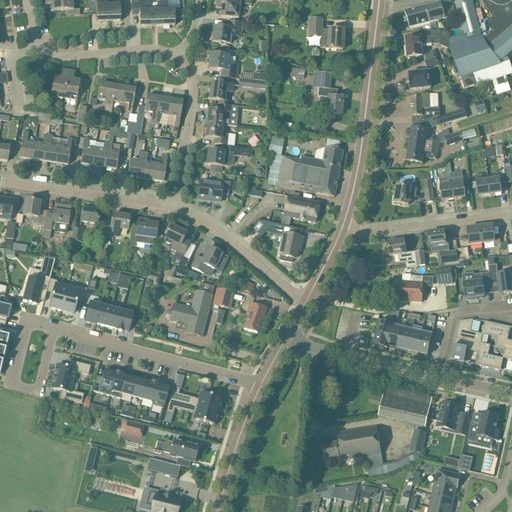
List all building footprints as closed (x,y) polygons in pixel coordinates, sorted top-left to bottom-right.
[(45,0),(45,6),(53,5),(54,11),(52,12),(66,12),(72,12),(72,11),(72,0),(45,0)] [(88,0),(89,13),(96,13),(97,23),(108,22),(108,6),(107,0),(88,0)] [(113,0),(114,5),(108,6),(108,22),(120,22),(120,12),(119,0),(113,0)] [(140,28),(151,27),(151,11),(151,3),(140,4),(139,0),(131,0),(132,14),(139,14),(140,28)] [(251,0),(215,0),(215,8),(221,9),(220,18),(238,20),(239,4),(251,6),(251,0)] [(434,15),(436,22),(455,17),(451,0),(415,9),(418,19),(434,15)] [(463,36),(449,40),(452,49),(450,50),(450,51),(460,80),(473,75),(509,63),(511,62),(507,58),(511,53),(511,24),(502,33),(497,35),(494,32),(490,35),(490,36),(484,40),(484,41),(481,35),(471,0),(466,0),(457,2),(456,3),(455,3),(455,4),(457,13),(462,29),(463,36)] [(511,0),(481,0),(493,18),(486,24),(494,32),(497,35),(502,33),(511,24),(511,0)] [(151,11),(151,27),(163,27),(162,3),(157,3),(157,11),(151,11)] [(167,3),(162,3),(163,27),(174,26),(174,19),(181,19),(181,10),(167,10),(167,3)] [(419,26),(436,22),(434,15),(418,19),(415,9),(405,12),(409,29),(419,26)] [(309,36),(320,37),(320,50),(342,51),(342,43),(344,43),(344,38),(343,38),(343,31),(321,30),(321,20),(309,20),(309,36)] [(242,24),(227,23),(227,30),(213,28),(212,43),(229,45),(230,37),(238,38),(239,31),(241,32),(242,24)] [(421,38),(406,39),(407,58),(416,58),(416,59),(421,59),(421,57),(422,57),(421,46),(431,45),(431,46),(440,45),(440,46),(447,49),(448,51),(450,51),(450,50),(452,49),(449,40),(449,38),(441,39),(440,30),(430,31),(431,37),(421,38)] [(425,63),(436,59),(436,58),(437,58),(435,52),(434,51),(430,52),(430,54),(422,56),(425,63)] [(228,57),(210,55),(208,70),(221,71),(220,78),(235,80),(236,72),(234,72),(235,66),(227,65),(228,57)] [(436,59),(425,63),(427,71),(439,67),(436,59)] [(511,70),(509,63),(473,75),(477,87),(511,74),(511,70)] [(290,69),(289,78),(297,79),(298,70),(290,69)] [(54,78),(50,98),(63,100),(68,72),(62,71),(60,79),(54,78)] [(68,72),(63,100),(76,102),(79,82),(73,81),(74,73),(68,72)] [(407,77),(407,83),(410,82),(410,91),(430,89),(429,72),(409,74),(409,77),(407,77)] [(317,98),(319,98),(318,113),(331,114),(340,116),(342,99),(336,99),(337,91),(329,90),(331,75),(320,73),(317,98)] [(266,75),(253,74),(252,81),(266,83),(266,75)] [(268,91),(268,84),(255,82),(254,82),(254,83),(240,81),(239,87),(253,89),(254,89),(268,91)] [(107,112),(111,86),(99,84),(97,100),(105,102),(103,111),(107,112)] [(218,106),(226,107),(226,103),(224,103),(226,93),(232,93),(233,87),(211,84),(209,101),(218,102),(218,106)] [(121,104),(123,88),(111,86),(107,112),(112,112),(113,103),(121,104)] [(127,115),(131,116),(135,90),(123,88),(121,104),(128,105),(127,115)] [(430,110),(430,95),(420,96),(420,99),(411,99),(411,118),(423,117),(423,123),(436,119),(440,118),(440,109),(430,110)] [(154,124),(158,99),(146,97),(144,113),(152,114),(150,124),(154,124)] [(170,101),(158,99),(154,124),(159,125),(160,116),(168,117),(170,101)] [(170,101),(168,117),(176,118),(174,128),(178,129),(182,103),(170,101)] [(231,107),(226,107),(218,106),(217,112),(208,111),(206,125),(223,127),(224,119),(230,119),(231,107)] [(86,108),(80,107),(77,124),(84,125),(86,108)] [(436,119),(438,127),(467,119),(464,111),(440,118),(436,119)] [(143,119),(137,118),(136,124),(134,135),(140,136),(143,119)] [(50,120),(44,119),(44,122),(38,121),(37,126),(49,127),(49,126),(50,120)] [(136,124),(128,123),(126,132),(126,134),(134,135),(136,124)] [(223,127),(206,125),(205,139),(214,140),(214,146),(227,147),(234,148),(235,141),(228,141),(228,135),(222,134),(223,127)] [(412,128),(409,145),(438,150),(440,139),(427,137),(428,130),(412,128)] [(112,143),(113,143),(114,137),(121,138),(127,139),(128,135),(116,133),(110,132),(109,138),(108,142),(112,143)] [(20,159),(32,161),(34,144),(26,143),(28,133),(24,133),(20,159)] [(455,144),(461,142),(461,141),(459,135),(459,134),(452,136),(455,144)] [(32,161),(44,163),(48,136),(43,135),(42,145),(34,144),(32,161)] [(126,149),(132,150),(135,136),(128,135),(127,139),(126,149)] [(59,140),(51,139),(52,136),(48,136),(44,163),(56,164),(58,147),(59,140)] [(272,156),(281,158),(284,140),(271,138),(268,155),(272,156)] [(59,140),(58,147),(56,164),(68,166),(71,146),(76,147),(77,141),(72,140),(67,139),(67,141),(59,140)] [(92,167),(95,150),(87,149),(89,139),(84,139),(80,165),(92,167)] [(108,142),(104,142),(103,151),(95,150),(92,167),(104,169),(107,152),(108,142)] [(479,143),(466,146),(468,153),(481,149),(479,143)] [(438,150),(409,145),(407,163),(422,165),(424,158),(436,160),(438,150)] [(9,148),(0,146),(0,161),(7,163),(9,148)] [(504,156),(502,146),(496,147),(495,147),(497,157),(504,156)] [(208,152),(206,166),(216,167),(222,167),(229,168),(232,165),(233,159),(233,157),(244,158),(244,149),(230,148),(230,154),(218,153),(208,152)] [(321,167),(339,171),(342,152),(325,149),(316,152),(314,161),(322,163),(321,167)] [(107,152),(104,169),(116,171),(119,154),(111,153),(107,152)] [(139,179),(143,153),(139,153),(138,162),(130,161),(127,178),(139,179)] [(143,153),(139,179),(151,181),(154,165),(146,163),(148,154),(143,153)] [(167,157),(163,156),(162,166),(154,165),(152,175),(151,181),(163,183),(167,157)] [(321,167),(322,163),(314,161),(300,158),(300,161),(281,158),(272,156),(267,186),(295,191),(295,190),(316,194),(316,195),(334,198),(339,171),(321,167)] [(450,173),(451,179),(454,200),(466,199),(462,172),(450,173)] [(433,180),(432,173),(422,174),(423,181),(433,180)] [(488,181),(482,181),(481,175),(475,176),(476,187),(478,197),(490,196),(488,181)] [(442,202),(454,200),(451,179),(439,181),(442,202)] [(502,194),(501,184),(500,179),(488,181),(490,196),(502,194)] [(222,185),(200,182),(197,200),(220,203),(221,195),(228,196),(230,184),(223,183),(222,185)] [(417,190),(397,186),(394,203),(408,206),(410,197),(416,198),(417,190)] [(434,203),(432,189),(425,190),(427,204),(434,203)] [(245,190),(244,196),(261,199),(262,193),(245,190)] [(0,219),(10,221),(13,201),(0,198),(0,219)] [(319,205),(287,198),(282,217),(315,224),(319,205)] [(40,203),(25,201),(23,216),(32,218),(31,226),(44,228),(46,217),(38,216),(40,203)] [(67,234),(68,226),(71,208),(54,205),(52,219),(46,219),(44,228),(44,231),(43,239),(50,240),(51,232),(67,234)] [(100,212),(82,209),(80,223),(98,225),(100,212)] [(129,218),(112,215),(111,223),(104,222),(102,236),(117,238),(118,230),(127,232),(129,218)] [(146,221),(137,219),(136,229),(132,228),(129,246),(144,248),(144,245),(152,246),(153,239),(156,240),(158,225),(146,223),(146,221)] [(256,221),(250,229),(259,236),(262,232),(270,224),(256,221)] [(7,223),(3,250),(11,252),(12,241),(13,241),(16,224),(7,223)] [(270,224),(262,232),(282,236),(280,246),(278,256),(280,257),(279,261),(291,264),(292,259),(295,260),(298,246),(301,247),(302,239),(300,238),(302,231),(270,224)] [(493,226),(480,228),(482,244),(495,243),(493,226)] [(166,236),(165,240),(173,244),(170,251),(176,254),(171,264),(179,267),(183,257),(189,244),(183,241),(186,234),(176,229),(171,227),(166,236)] [(73,228),(72,241),(71,241),(73,242),(80,243),(82,229),(73,228)] [(469,246),(482,244),(480,228),(467,229),(469,246)] [(441,267),(453,265),(458,265),(457,262),(456,252),(449,253),(448,245),(446,246),(445,242),(444,232),(429,234),(430,244),(430,247),(431,247),(432,255),(439,254),(440,254),(441,264),(441,267)] [(424,252),(415,253),(417,261),(413,262),(412,253),(406,254),(404,241),(388,243),(390,257),(398,256),(399,264),(405,263),(406,268),(426,266),(424,252)] [(509,255),(508,244),(501,244),(502,256),(509,255)] [(470,260),(468,248),(458,250),(459,261),(470,260)] [(222,255),(208,249),(202,261),(196,258),(191,269),(211,278),(222,255)] [(13,272),(38,274),(39,261),(20,260),(20,254),(14,254),(13,272)] [(27,283),(22,302),(37,305),(39,300),(44,301),(46,293),(50,280),(55,261),(43,258),(37,281),(29,279),(28,283),(27,283)] [(497,265),(489,266),(490,273),(491,283),(498,282),(500,295),(511,293),(511,273),(498,275),(497,265)] [(183,270),(184,267),(181,266),(178,273),(184,276),(186,272),(183,270)] [(453,284),(451,268),(436,270),(437,279),(438,286),(439,286),(439,285),(444,284),(444,285),(453,284)] [(196,275),(188,272),(185,278),(193,282),(196,275)] [(474,283),(464,284),(466,300),(484,297),(483,291),(492,290),(491,283),(490,273),(473,276),(474,283)] [(149,275),(147,281),(153,282),(152,286),(158,288),(160,278),(149,275)] [(398,302),(422,303),(423,285),(437,286),(437,279),(411,277),(411,283),(409,283),(399,283),(398,302)] [(50,280),(46,293),(53,294),(49,308),(51,309),(60,311),(61,312),(68,285),(66,290),(56,287),(57,282),(50,280)] [(68,285),(61,312),(73,315),(77,301),(83,302),(86,290),(68,285)] [(5,289),(0,287),(0,326),(4,327),(6,319),(8,320),(11,309),(0,306),(0,296),(3,297),(4,295),(5,289)] [(233,294),(217,290),(213,306),(229,310),(233,294)] [(213,295),(195,291),(191,309),(174,304),(172,312),(168,311),(166,313),(165,318),(166,321),(169,322),(169,323),(186,327),(184,334),(202,338),(213,295)] [(101,305),(90,302),(85,323),(96,326),(101,305)] [(112,307),(101,305),(96,326),(96,325),(106,328),(111,310),(112,307)] [(266,309),(250,305),(246,316),(248,317),(244,328),(243,330),(257,334),(266,309)] [(116,331),(121,313),(111,310),(106,328),(116,330),(116,331)] [(116,331),(123,333),(123,332),(128,333),(132,315),(121,313),(116,331)] [(428,316),(427,322),(435,324),(436,317),(428,316)] [(471,332),(473,320),(459,322),(456,339),(480,344),(482,335),(471,332)] [(392,326),(379,323),(376,334),(390,337),(392,326)] [(494,347),(506,350),(508,341),(510,328),(485,323),(482,335),(496,338),(494,347)] [(150,326),(144,331),(148,335),(154,330),(150,326)] [(387,349),(388,347),(397,349),(402,330),(392,328),(393,326),(392,326),(390,337),(387,349)] [(402,330),(397,349),(407,352),(412,332),(402,330)] [(412,332),(407,352),(417,354),(421,334),(412,332)] [(390,337),(376,334),(373,346),(387,349),(390,337)] [(421,334),(417,354),(427,356),(432,337),(421,334)] [(0,349),(5,351),(6,349),(8,342),(8,338),(0,335),(0,349)] [(480,344),(456,339),(451,360),(464,363),(466,351),(478,353),(480,344)] [(480,344),(478,353),(475,366),(501,372),(504,359),(489,356),(491,347),(480,344)] [(73,371),(86,375),(89,365),(67,360),(65,367),(54,365),(52,376),(71,381),(73,371)] [(105,372),(102,382),(95,380),(92,392),(110,397),(116,374),(115,374),(105,372)] [(126,377),(122,376),(122,375),(116,374),(110,397),(120,400),(121,395),(126,377)] [(82,394),(69,391),(71,381),(52,376),(49,388),(60,391),(58,398),(80,403),(82,394)] [(173,388),(177,389),(179,390),(183,378),(176,376),(173,388)] [(136,380),(126,377),(121,395),(132,398),(136,380)] [(147,383),(136,380),(132,398),(142,401),(147,383)] [(157,385),(151,383),(151,384),(147,383),(142,401),(152,404),(157,385)] [(152,404),(163,406),(168,389),(158,386),(158,385),(157,385),(152,404)] [(432,398),(385,387),(383,397),(371,395),(369,404),(381,406),(378,417),(426,428),(430,406),(432,398)] [(173,388),(169,400),(176,402),(196,407),(199,408),(218,413),(218,411),(220,411),(221,404),(220,404),(221,400),(200,394),(198,400),(196,399),(178,395),(180,390),(179,390),(177,389),(173,388)] [(169,400),(166,413),(173,415),(174,409),(194,415),(193,421),(214,426),(218,413),(199,408),(196,407),(176,402),(169,400)] [(457,414),(458,408),(440,404),(439,410),(441,410),(437,428),(453,432),(454,427),(467,430),(470,417),(457,414)] [(166,413),(164,422),(170,424),(173,415),(166,413)] [(485,417),(482,417),(480,425),(472,424),(467,443),(476,444),(478,437),(498,442),(500,432),(495,430),(498,417),(486,414),(485,417)] [(144,427),(127,423),(125,432),(141,436),(144,427)] [(342,462),(381,456),(377,428),(337,435),(339,443),(323,446),(326,462),(341,459),(342,462)] [(163,453),(169,455),(169,457),(194,464),(198,448),(173,441),(172,444),(165,443),(163,453)] [(409,452),(422,454),(423,446),(411,444),(409,452)] [(458,469),(458,470),(469,472),(469,471),(471,459),(462,457),(461,462),(460,462),(459,469),(458,469)] [(458,469),(459,469),(460,462),(453,460),(451,467),(458,469)] [(152,473),(155,462),(149,461),(147,472),(152,473)] [(163,476),(177,480),(180,468),(166,465),(163,476)] [(438,471),(435,484),(457,489),(460,476),(438,471)] [(435,484),(432,496),(453,501),(456,489),(457,489),(435,484)] [(357,486),(343,488),(343,493),(343,497),(354,499),(357,486)] [(333,490),(332,494),(343,497),(343,493),(343,488),(333,490)] [(143,492),(141,502),(147,503),(147,504),(153,505),(151,511),(176,511),(179,501),(172,499),(171,499),(164,498),(164,497),(163,497),(157,496),(157,493),(144,489),(143,492)] [(432,496),(429,508),(444,511),(450,511),(453,501),(432,496)] [(119,502),(117,511),(135,511),(137,505),(119,502)]
